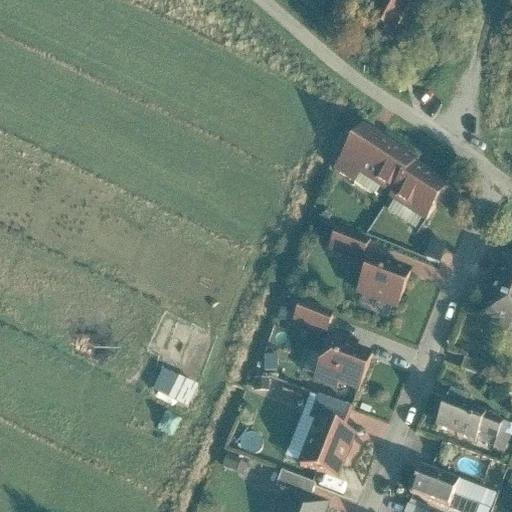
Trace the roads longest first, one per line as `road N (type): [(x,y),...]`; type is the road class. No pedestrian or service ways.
road 1 (residential): [(372,511),(498,184)]
road 2 (unclassified): [(498,184),(325,59),(258,0)]
road 3 (track): [(455,152),(473,52),(492,0)]
